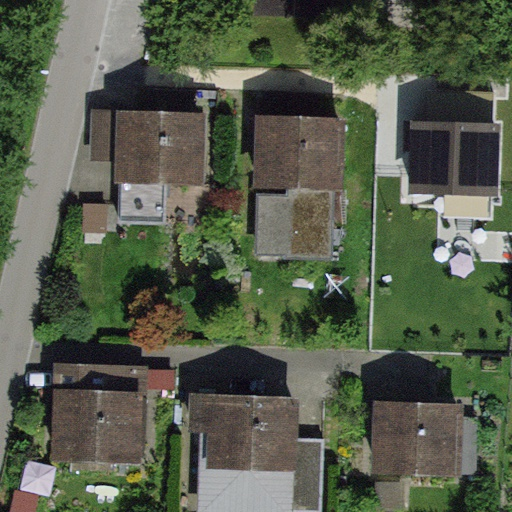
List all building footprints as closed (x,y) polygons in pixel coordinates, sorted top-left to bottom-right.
[(203,114),(100,110),(98,158),(124,159),(121,222),(163,223),(164,186),(200,187),(203,114)] [(331,131),(257,127),(255,189),(329,192),(331,131)] [(490,132),(407,129),(404,197),(487,201),(490,132)] [(138,373),(58,371),(56,463),(136,465),(138,373)] [(293,401),(196,399),(195,429),(217,430),(216,511),(283,511),(323,511),(325,441),(292,440),(293,401)] [(454,415),(379,412),(376,479),(452,482),(454,415)]
